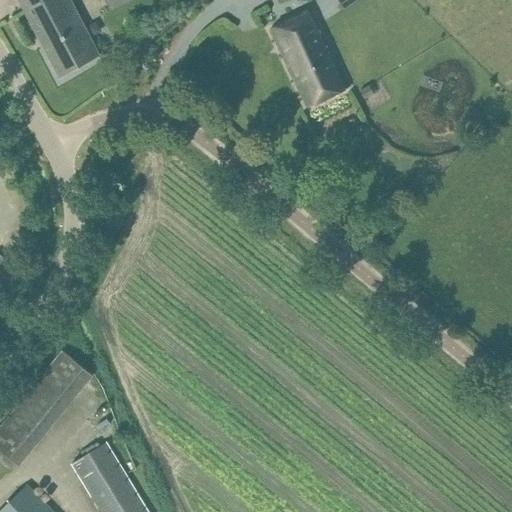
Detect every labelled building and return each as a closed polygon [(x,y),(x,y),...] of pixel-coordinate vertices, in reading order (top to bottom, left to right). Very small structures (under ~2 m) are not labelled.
[(19,0),(60,77),(100,56),(70,0),(19,0)] [(105,0),(111,10),(129,0),(105,0)] [(349,87),(313,9),(270,29),(307,107),(349,87)] [(107,206),(107,225),(122,225),(122,206),(107,206)] [(0,282),(14,268),(0,254),(0,282)] [(0,458),(10,467),(14,462),(17,464),(91,373),(65,352),(0,431),(0,458)] [(149,511),(107,442),(72,464),(100,511),(149,511)] [(26,485),(0,510),(0,511),(53,511),(40,499),(37,495),(34,493),(26,485)]
